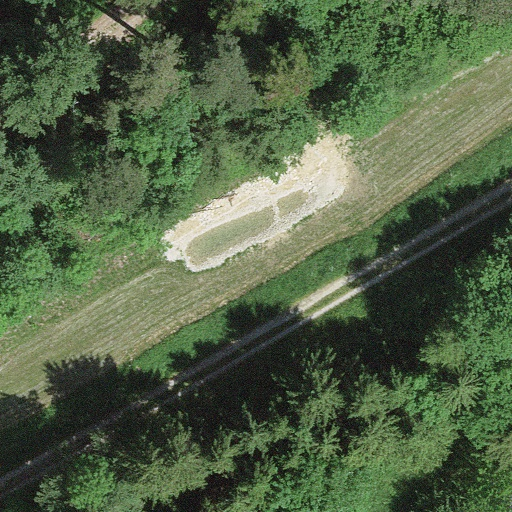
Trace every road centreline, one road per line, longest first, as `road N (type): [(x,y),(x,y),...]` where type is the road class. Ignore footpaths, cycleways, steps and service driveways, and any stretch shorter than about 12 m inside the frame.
road 1 (track): [(0,510),(477,217),(511,206)]
road 2 (track): [(0,119),(143,0)]
